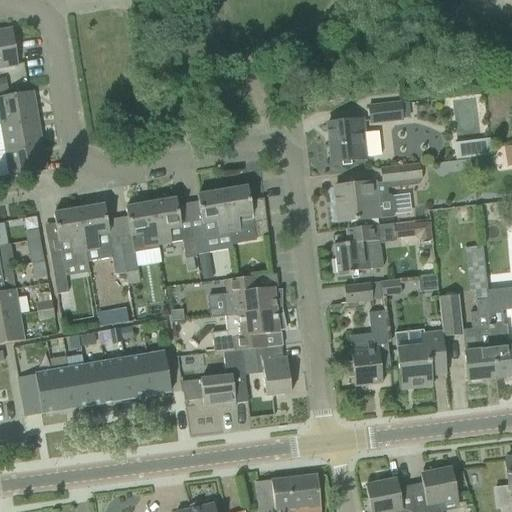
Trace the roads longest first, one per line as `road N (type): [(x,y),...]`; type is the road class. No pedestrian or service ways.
road 1 (residential): [(328,443),(293,170),(282,147),(273,141),(102,166),(82,149),(46,8)]
road 2 (tertiary): [(328,443),(0,488)]
road 3 (tertiary): [(511,421),(328,443)]
